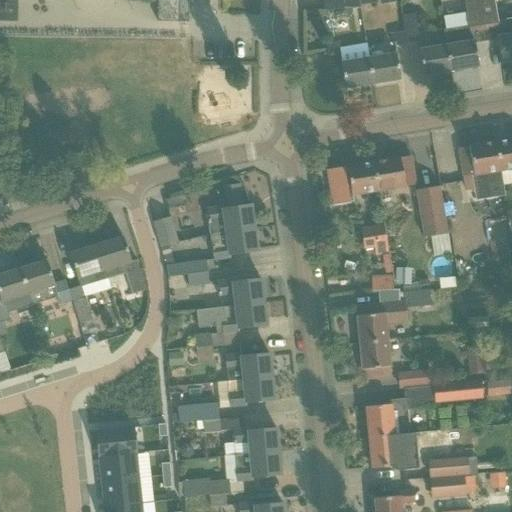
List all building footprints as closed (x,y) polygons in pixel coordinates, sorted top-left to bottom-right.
[(157,0),(157,22),(188,23),(188,0),(157,0)] [(322,0),(323,11),(357,11),(357,6),(357,0),(322,0)] [(462,0),(467,26),(443,30),(450,72),(478,67),(474,42),(485,40),(478,0),(462,0)] [(493,0),(478,0),(485,40),(496,38),(501,64),(511,61),(511,19),(497,22),(493,0)] [(403,32),(405,44),(419,42),(415,14),(402,16),(403,32)] [(389,34),(393,47),(405,44),(403,32),(389,34)] [(339,44),(325,46),(327,57),(340,55),(341,55),(340,48),(339,44)] [(365,44),(372,85),(400,80),(395,54),(368,58),(366,44),(365,44)] [(445,45),(418,50),(422,76),(450,72),(445,45)] [(340,63),(344,89),(372,85),(368,58),(340,63)] [(500,172),(502,186),(511,184),(511,140),(495,143),(500,172)] [(495,143),(459,149),(464,178),(481,175),(484,191),(486,191),(487,198),(504,196),(502,186),(500,172),(495,143)] [(373,163),(377,191),(414,186),(409,157),(373,163)] [(325,170),(331,206),(353,202),(352,196),(377,191),(373,163),(325,170)] [(415,191),(423,238),(447,234),(439,187),(415,191)] [(174,198),(166,200),(168,210),(176,208),(174,198)] [(208,223),(210,235),(253,229),(250,205),(223,209),(222,207),(206,209),(208,223)] [(153,222),(161,248),(177,243),(169,218),(153,222)] [(374,247),(376,256),(388,254),(382,220),(374,222),(375,229),(360,231),(363,249),(374,247)] [(212,247),(214,260),(230,258),(230,256),(257,252),(253,229),(210,235),(212,247)] [(125,274),(132,295),(146,291),(139,268),(133,269),(122,237),(96,245),(110,290),(110,289),(107,280),(125,274)] [(72,302),(84,338),(96,334),(84,297),(110,290),(96,245),(69,254),(77,279),(79,287),(68,291),(71,301),(71,302),(72,302)] [(46,261),(19,269),(27,295),(31,306),(56,298),(58,305),(71,301),(68,291),(67,291),(65,282),(53,285),(50,275),(46,261)] [(169,266),(164,267),(166,278),(168,278),(187,275),(206,273),(205,261),(169,266)] [(0,323),(10,321),(7,313),(31,306),(27,295),(19,269),(0,275),(0,323)] [(396,269),(395,285),(409,285),(409,269),(396,269)] [(511,269),(503,271),(506,284),(511,283),(511,269)] [(187,275),(188,286),(208,284),(206,273),(187,275)] [(233,293),(235,307),(263,303),(260,279),(233,283),(233,279),(216,281),(218,295),(233,293)] [(392,290),(378,291),(378,304),(400,302),(399,293),(399,290),(392,290)] [(432,290),(399,293),(400,302),(405,302),(405,308),(433,306),(432,290)] [(373,305),(355,307),(359,344),(388,341),(386,326),(407,324),(405,308),(405,302),(400,302),(378,304),(373,305)] [(192,337),(195,350),(237,345),(235,333),(240,332),(239,330),(266,327),(263,303),(235,307),(224,308),(196,311),(198,329),(215,327),(215,328),(214,328),(214,335),(210,336),(210,334),(192,337)] [(224,355),(227,382),(242,380),(271,378),(268,354),(263,354),(262,341),(240,343),(240,344),(240,354),(224,355)] [(359,344),(362,381),(391,377),(388,341),(359,344)] [(466,347),(469,376),(485,374),(482,345),(466,347)] [(168,354),(169,367),(183,366),(182,353),(168,354)] [(398,374),(400,389),(432,386),(430,371),(398,374)] [(228,393),(229,408),(246,406),(246,405),(273,402),(271,378),(242,380),(243,392),(228,393)] [(433,387),(435,402),(481,398),(480,383),(433,387)] [(511,387),(488,387),(487,395),(511,396),(511,387)] [(365,408),(368,438),(408,434),(405,399),(389,401),(390,405),(365,408)] [(177,407),(178,424),(195,422),(219,420),(217,403),(177,407)] [(0,469),(28,463),(17,419),(0,423),(0,426),(1,431),(0,430),(0,469)] [(202,428),(203,434),(220,433),(219,420),(195,422),(196,430),(202,428)] [(165,425),(157,425),(158,437),(166,437),(165,425)] [(133,428),(95,432),(98,457),(135,453),(133,428)] [(248,442),(249,455),(278,453),(275,429),(249,431),(248,428),(232,429),(233,443),(248,442)] [(408,434),(368,438),(371,469),(395,467),(396,471),(417,469),(414,437),(414,434),(408,434)] [(135,453),(98,457),(100,483),(138,479),(135,453)] [(235,467),(236,481),(253,479),(280,476),(278,453),(249,455),(234,456),(235,467)] [(428,461),(430,478),(468,475),(466,458),(428,461)] [(169,464),(160,465),(162,477),(170,476),(169,464)] [(170,476),(162,477),(163,489),(171,488),(170,476)] [(429,480),(430,500),(465,497),(463,477),(429,480)] [(138,479),(100,483),(103,508),(141,504),(138,479)] [(228,481),(209,483),(209,480),(178,483),(179,498),(209,496),(210,509),(226,507),(225,494),(229,494),(228,481)] [(374,499),(374,511),(401,511),(401,504),(415,503),(414,491),(398,492),(399,497),(374,499)] [(282,511),(282,503),(255,506),(254,503),(238,505),(238,511),(282,511)]
